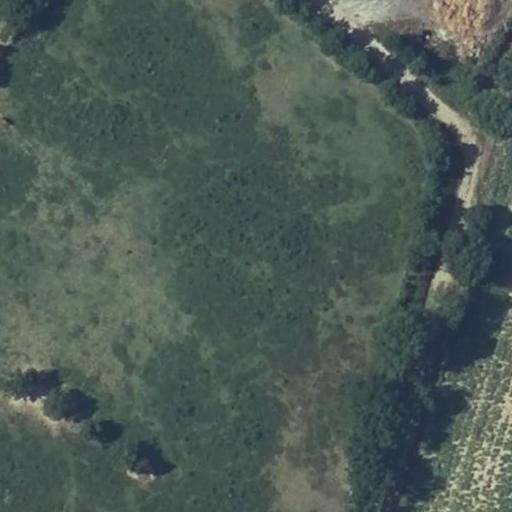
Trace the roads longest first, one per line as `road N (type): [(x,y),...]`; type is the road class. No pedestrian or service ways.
road 1 (track): [(379,511),(478,144)]
road 2 (track): [(478,144),(314,0)]
